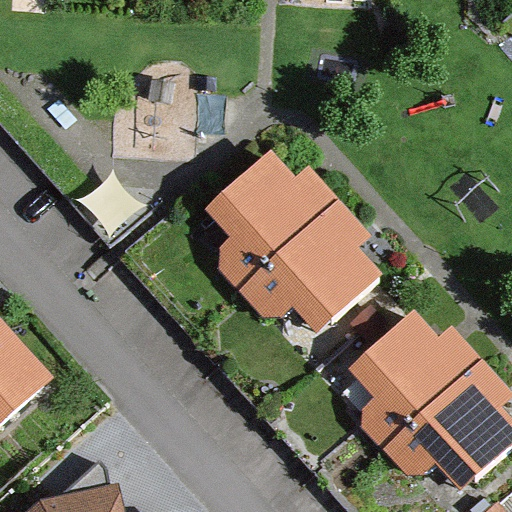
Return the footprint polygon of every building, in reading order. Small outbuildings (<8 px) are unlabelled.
[(233,293),(338,199),(301,158),(286,171),(260,141),(187,207),(218,242),(214,272),(233,293)] [(368,238),(338,199),(233,293),(258,319),(287,312),(306,336),(378,280),(358,255),(368,238)] [(368,441),(468,358),(443,327),(427,341),(402,312),(337,367),(368,404),(349,419),(368,441)] [(0,427),(45,386),(0,336),(0,427)] [(504,398),(468,358),(368,441),(401,483),(432,458),(455,487),(511,440),(511,437),(490,410),(504,398)] [(37,495),(17,511),(168,511),(162,505),(131,511),(125,511),(117,477),(37,495)]
